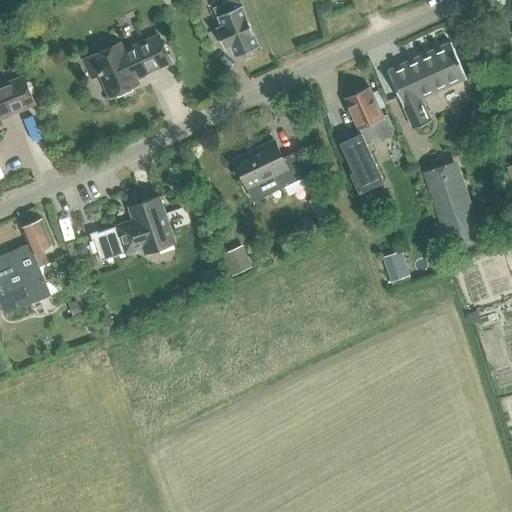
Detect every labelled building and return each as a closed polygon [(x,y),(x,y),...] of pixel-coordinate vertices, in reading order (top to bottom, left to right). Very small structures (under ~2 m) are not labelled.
[(235,57),(259,46),(239,0),(225,0),(227,2),(214,8),(222,26),(216,28),(224,49),(231,46),(235,57)] [(137,79),(172,63),(160,36),(125,52),(122,44),(84,61),(92,79),(101,76),(110,96),(104,99),(105,100),(140,85),(137,79)] [(451,43),(389,71),(414,129),(432,121),(421,95),(435,89),(437,93),(467,79),(451,43)] [(0,126),(3,125),(1,120),(36,105),(25,78),(0,87),(0,126)] [(341,143),(354,172),(351,174),(360,193),(385,182),(367,144),(373,142),(380,139),(379,138),(383,138),(386,137),(389,135),(392,133),(394,130),(387,113),(382,116),(370,88),(346,99),(362,133),(341,143)] [(236,159),(250,188),(256,201),(306,177),(294,153),(284,158),(275,140),(236,159)] [(451,250),(482,239),(456,162),(425,173),(451,250)] [(176,243),(160,197),(130,208),(135,220),(93,235),(102,261),(144,247),(146,253),(176,243)] [(23,228),(30,244),(0,256),(0,303),(5,315),(51,295),(34,253),(53,245),(42,220),(23,228)] [(221,252),(232,275),(253,265),(243,243),(221,252)] [(382,255),(391,281),(411,274),(402,249),(382,255)] [(85,299),(70,304),(75,318),(90,313),(85,299)] [(479,310),(470,313),(473,322),(482,318),(479,310)] [(111,320),(100,325),(104,336),(116,332),(111,320)]
